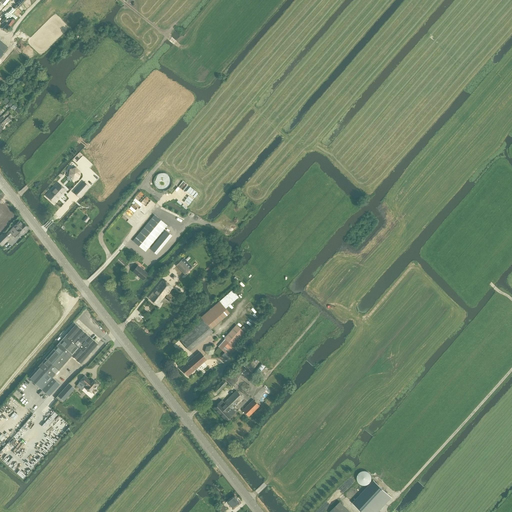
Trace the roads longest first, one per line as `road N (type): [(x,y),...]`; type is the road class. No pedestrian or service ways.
road 1 (tertiary): [(260,511),(0,178)]
road 2 (track): [(345,170),(326,151),(289,139),(166,35)]
road 3 (track): [(382,511),(511,369)]
road 4 (track): [(0,393),(87,291)]
